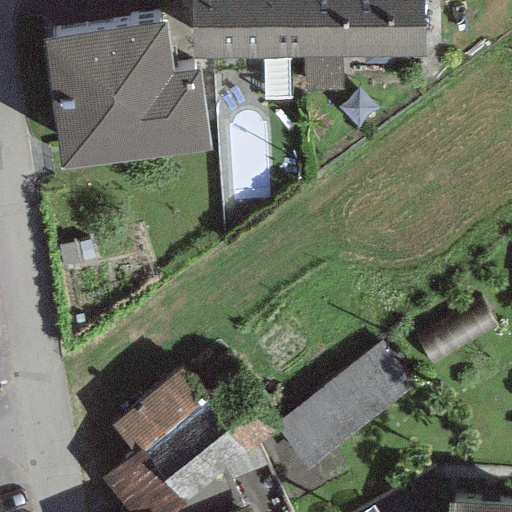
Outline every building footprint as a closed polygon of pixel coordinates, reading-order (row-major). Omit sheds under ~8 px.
[(304,58),(303,0),(264,0),(265,0),(193,1),(193,58),(304,58)] [(303,0),(304,58),(304,90),(342,89),(342,58),(424,57),(423,0),(303,0)] [(44,40),(62,170),(211,149),(200,69),(172,73),(165,24),(44,40)] [(382,342),(274,426),(309,470),(412,390),(382,342)] [(181,369),(111,427),(134,455),(102,482),(126,511),(177,511),(268,438),(229,391),(211,406),(181,369)]
